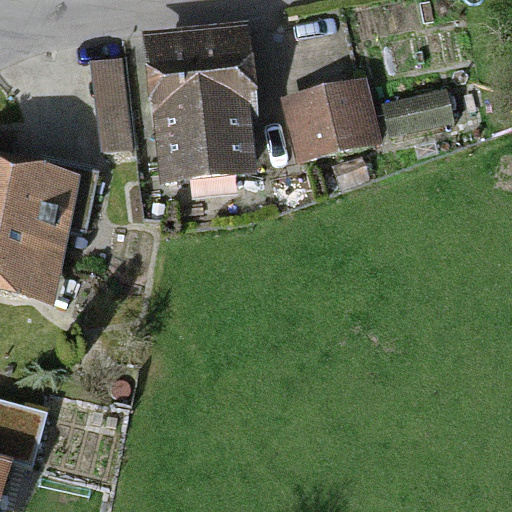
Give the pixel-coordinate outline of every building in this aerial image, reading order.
[(237,49),(162,56),(173,184),(249,177),(237,49)] [(366,91),(287,109),(300,163),(379,145),(366,91)] [(448,96),(387,108),(393,136),(453,125),(448,96)] [(83,186),(0,169),(0,316),(55,327),(83,186)] [(18,511),(28,474),(0,466),(0,511),(18,511)]
